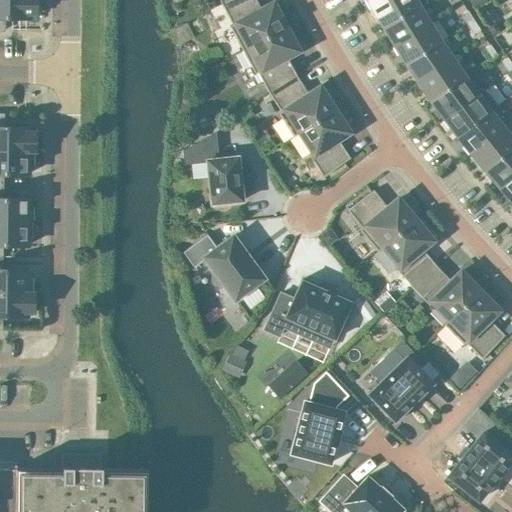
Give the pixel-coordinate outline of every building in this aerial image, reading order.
[(29,14),(35,14),(34,0),(0,0),(0,30),(3,31),(3,18),(29,18),(29,14)] [(255,0),(229,0),(220,4),(231,25),(228,26),(232,33),(241,50),(285,27),(277,11),(276,11),(272,3),(260,9),(255,0)] [(362,0),(368,9),(384,0),(362,0)] [(383,26),(426,1),(424,0),(384,0),(368,9),(374,20),(378,18),(383,26)] [(482,0),(467,0),(473,9),(484,2),(482,0)] [(428,24),(418,8),(426,3),(426,1),(383,26),(388,35),(387,35),(394,45),(428,24)] [(466,25),(473,20),(467,10),(460,15),(466,25)] [(473,20),(466,25),(473,35),(480,30),(473,20)] [(428,24),(394,45),(400,56),(400,55),(406,64),(439,42),(428,24)] [(492,24),(485,28),(491,37),(498,32),(492,24)] [(286,57),(298,51),(293,43),(294,43),(285,27),(241,50),(250,68),(250,67),(254,74),(257,73),(267,93),(296,76),(286,57)] [(451,60),(440,43),(439,42),(406,64),(411,72),(418,82),(451,60)] [(490,59),(496,54),(489,45),(483,49),(490,59)] [(506,57),(500,62),(507,72),(511,68),(511,65),(510,63),(506,57)] [(451,60),(418,82),(424,92),(425,92),(431,101),(463,78),(451,60)] [(292,137),(334,109),(324,94),(324,95),(319,87),(307,94),(296,76),(267,93),(280,112),(277,113),(281,120),(292,137)] [(443,119),(484,89),(483,88),(475,94),(463,78),(431,101),(437,109),(436,109),(443,119)] [(457,136),(496,106),(484,89),(443,119),(451,129),(451,128),(457,136)] [(496,106),(457,136),(463,144),(470,154),(502,128),(489,113),(497,107),(496,106)] [(334,109),(292,137),(298,133),(308,149),(309,149),(311,153),(308,156),(322,177),(349,158),(337,140),(348,133),(343,125),(334,109)] [(2,115),(0,114),(0,150),(34,151),(34,132),(28,132),(28,127),(2,127),(2,115)] [(485,170),(511,147),(511,141),(502,128),(470,154),(478,163),(485,170)] [(217,159),(214,133),(182,151),(184,164),(206,162),(210,204),(228,202),(228,203),(238,202),(238,201),(241,201),(240,185),(240,184),(239,173),(238,173),(237,157),(217,159)] [(499,187),(511,175),(511,147),(485,170),(491,178),(499,187)] [(34,151),(0,150),(0,186),(1,186),(1,174),(27,174),(27,166),(32,167),(32,152),(34,151)] [(511,201),(511,175),(499,187),(507,196),(511,201)] [(1,186),(0,186),(0,221),(32,222),(32,206),(27,206),(27,199),(1,198),(1,186)] [(375,251),(414,219),(403,206),(397,199),(386,207),(372,190),(346,210),(361,228),(359,230),(364,236),(363,236),(375,251)] [(414,219),(375,251),(376,252),(382,247),(394,262),(394,261),(397,266),(394,268),(401,277),(427,256),(421,249),(431,241),(426,233),(414,219)] [(32,222),(0,221),(0,257),(0,245),(27,245),(27,238),(31,238),(32,222)] [(328,229),(319,237),(327,246),(334,240),(334,237),(328,229)] [(234,300),(263,278),(251,262),(244,252),(232,236),(215,247),(206,234),(182,252),(193,268),(204,259),(213,271),(211,276),(210,281),(214,285),(218,286),(223,285),(234,300)] [(0,257),(0,292),(32,293),(31,293),(31,277),(26,277),(26,270),(1,270),(0,257)] [(446,319),(477,289),(466,278),(459,271),(450,281),(444,274),(420,297),(428,306),(431,303),(435,306),(434,307),(446,319)] [(350,302),(348,301),(348,302),(331,294),(332,294),(318,288),(302,281),(300,280),(299,282),(292,299),(279,293),(263,330),(278,336),(286,318),(301,325),(297,334),(311,340),(315,331),(332,338),(331,339),(333,339),(334,337),(349,304),(350,302)] [(479,291),(443,326),(456,340),(457,339),(462,345),(464,343),(481,359),(504,335),(488,320),(497,310),(491,304),(491,303),(479,291)] [(32,293),(0,292),(0,327),(0,316),(26,317),(26,312),(32,312),(32,293)] [(383,295),(373,303),(382,312),(391,304),(383,295)] [(378,319),(367,330),(381,345),(392,333),(378,319)] [(402,359),(366,394),(393,422),(432,383),(412,363),(418,358),(401,341),(392,349),(402,359)] [(228,356),(221,370),(238,378),(244,363),(228,356)] [(339,357),(328,369),(337,378),(348,367),(339,357)] [(294,361),(266,387),(278,401),(307,375),(294,361)] [(303,401),(290,453),(329,463),(334,444),(335,444),(338,432),(337,431),(342,412),(334,410),(335,406),(346,396),(324,372),(312,384),(308,403),(303,401)] [(455,375),(449,381),(458,389),(463,384),(455,375)] [(482,432),(447,476),(477,500),(509,460),(511,462),(511,440),(505,435),(497,444),(482,432)] [(107,469),(99,469),(100,453),(96,453),(96,454),(89,454),(89,453),(87,453),(87,454),(74,454),(74,453),(72,453),(72,454),(63,454),(63,453),(60,453),(60,468),(14,468),(14,470),(9,470),(8,469),(0,469),(0,511),(144,511),(145,469),(107,469)] [(398,511),(400,510),(402,509),(400,508),(388,497),(389,496),(379,487),(379,488),(367,478),(367,477),(366,476),(365,477),(365,478),(355,488),(342,476),(319,501),(330,511),(398,511)]
